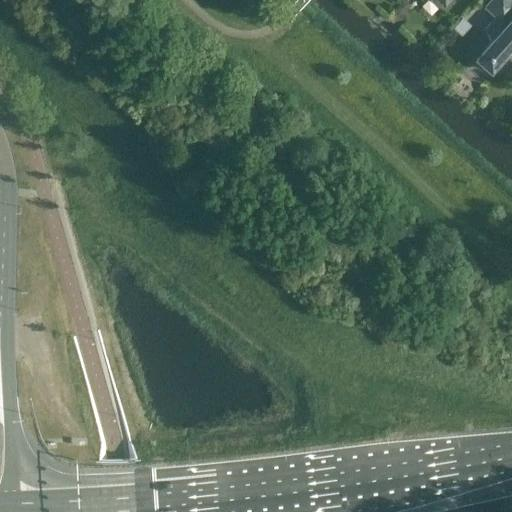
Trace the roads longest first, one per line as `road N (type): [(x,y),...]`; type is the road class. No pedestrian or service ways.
road 1 (trunk): [(511,461),(348,490),(15,509)]
road 2 (tertiary): [(15,509),(0,338)]
road 3 (tertiary): [(0,310),(0,160)]
